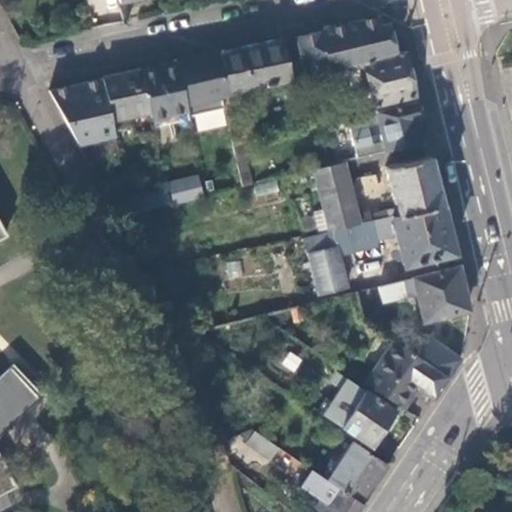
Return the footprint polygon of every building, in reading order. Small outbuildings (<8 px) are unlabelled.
[(385,15),(361,21),(369,58),(394,52),(388,25),(385,15)] [(361,21),(295,37),(300,57),(304,76),(362,61),(361,60),(369,58),(361,21)] [(278,39),(217,53),(227,95),(304,76),(300,57),(289,60),(288,55),(283,56),(278,39)] [(403,50),(394,52),(369,58),(361,60),(362,61),(372,105),(414,94),(408,72),(403,50)] [(186,114),(186,117),(222,108),(220,98),(227,95),(217,53),(175,63),(186,114)] [(150,122),(151,128),(168,124),(171,118),(186,114),(175,63),(138,71),(148,112),(150,122)] [(138,71),(99,79),(109,121),(137,114),(148,112),(138,71)] [(47,90),(76,144),(112,136),(109,121),(99,79),(47,90)] [(417,108),(415,99),(345,117),(356,158),(420,142),(414,120),(420,119),(417,108)] [(139,124),(150,122),(148,112),(137,114),(139,124)] [(432,170),(429,156),(384,167),(394,209),(388,210),(389,216),(440,204),(432,170)] [(311,171),(315,188),(347,179),(343,163),(311,171)] [(168,181),(173,203),(204,197),(199,174),(168,181)] [(276,179),(252,183),(254,198),(278,194),(276,179)] [(327,232),(359,224),(347,179),(315,188),(316,191),(326,229),(327,232)] [(316,232),(326,229),(316,191),(306,194),(316,232)] [(443,215),(440,204),(389,216),(359,224),(327,232),(302,238),(316,292),(346,285),(338,257),(377,247),(375,242),(395,237),(402,265),(452,253),(443,215)] [(458,276),(456,267),(377,286),(380,301),(403,295),(416,296),(422,320),(466,309),(458,276)] [(199,341),(195,330),(177,336),(182,347),(199,341)] [(446,377),(458,359),(425,338),(413,356),(446,377)] [(432,397),(446,377),(413,356),(391,341),(363,383),(400,408),(415,386),(432,397)] [(286,350),(280,365),(295,373),(302,357),(286,350)] [(0,495),(5,492),(13,488),(0,462),(0,435),(25,412),(42,397),(10,362),(0,371),(0,495)] [(341,425),(370,445),(393,410),(347,379),(339,391),(346,396),(344,400),(347,402),(341,411),(348,415),(341,425)] [(233,436),(264,457),(272,444),(250,429),(233,436)] [(360,504),(387,465),(351,441),(325,480),(360,504)] [(355,511),(360,504),(325,480),(321,486),(326,489),(314,507),(320,511),(355,511)]
